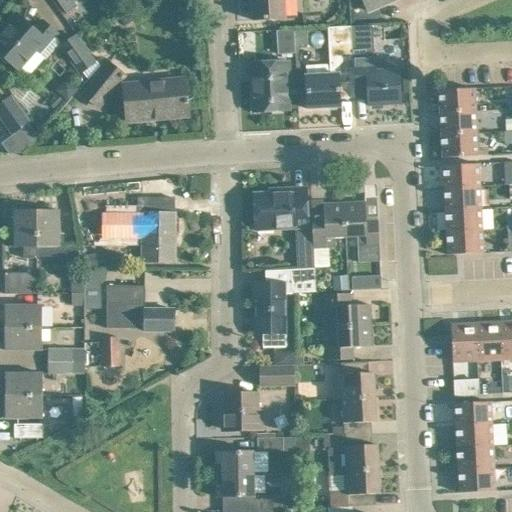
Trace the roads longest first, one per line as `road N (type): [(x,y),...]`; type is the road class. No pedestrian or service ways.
road 1 (residential): [(181,511),(183,387),(228,363),(223,153)]
road 2 (residential): [(405,297),(400,179),(386,148),(223,153)]
road 3 (residential): [(223,153),(0,173)]
road 4 (residential): [(419,511),(405,297)]
road 5 (residential): [(468,0),(424,18),(426,57),(511,53)]
road 6 (residential): [(218,0),(223,153)]
